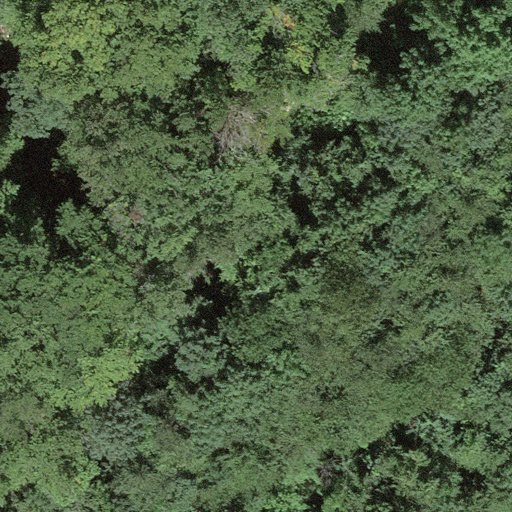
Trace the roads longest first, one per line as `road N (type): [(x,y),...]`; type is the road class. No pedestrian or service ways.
road 1 (track): [(0,416),(403,0)]
road 2 (track): [(118,511),(511,319)]
